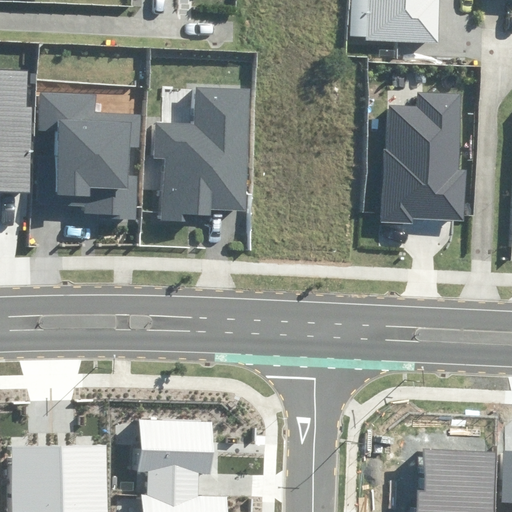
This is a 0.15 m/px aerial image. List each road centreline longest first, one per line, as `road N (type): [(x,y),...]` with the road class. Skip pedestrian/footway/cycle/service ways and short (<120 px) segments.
road 1 (residential): [(0,300),(301,306)]
road 2 (residential): [(297,344),(0,341)]
road 3 (residential): [(475,316),(476,80)]
road 4 (residential): [(511,357),(297,344)]
road 5 (residential): [(0,21),(208,31)]
road 6 (residential): [(301,306),(475,316)]
road 7 (residential): [(293,511),(297,344)]
